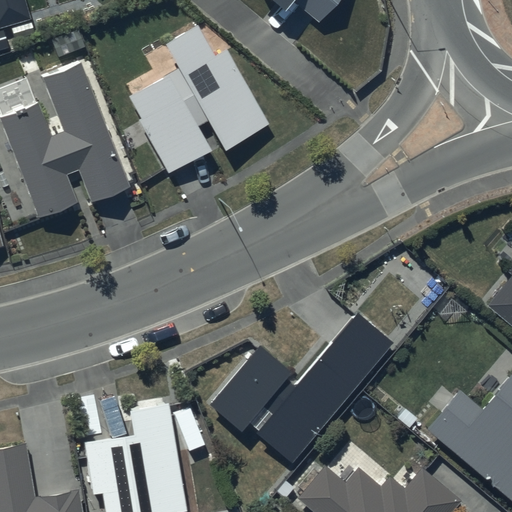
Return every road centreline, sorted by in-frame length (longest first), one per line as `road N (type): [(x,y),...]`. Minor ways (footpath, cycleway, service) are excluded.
road 1 (tertiary): [(0,337),(136,295),(303,220)]
road 2 (tertiary): [(303,220),(460,42)]
road 3 (tertiary): [(511,132),(414,181),(303,220)]
road 4 (residential): [(336,103),(214,0)]
